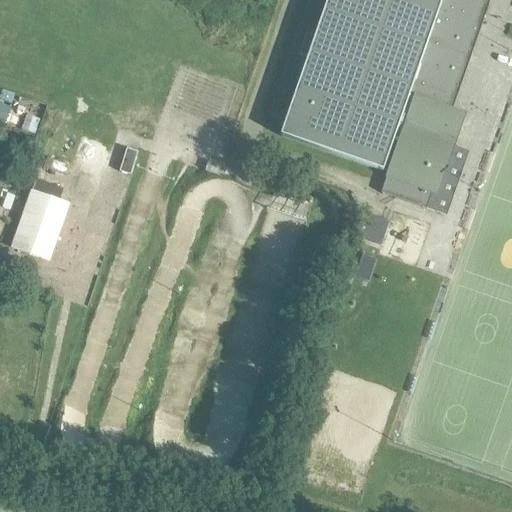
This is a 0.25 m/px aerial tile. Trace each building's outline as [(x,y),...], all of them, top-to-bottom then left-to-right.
[(435,196),(463,117),(452,113),(491,0),(309,0),(270,116),(286,121),(280,137),(383,173),(384,171),(389,173),(381,195),(427,210),(432,195),(435,196)] [(49,263),(69,206),(31,192),(11,249),(49,263)] [(376,261),(363,256),(355,279),(369,284),(376,261)] [(82,322),(96,325),(100,307),(86,304),(82,322)] [(11,349),(0,349),(0,389),(6,389),(6,375),(12,375),(11,349)] [(169,367),(166,394),(182,396),(186,369),(169,367)] [(239,402),(232,375),(207,381),(211,398),(219,396),(221,406),(239,402)]
